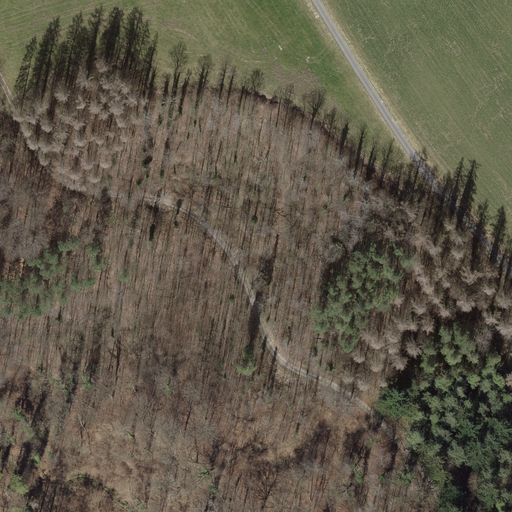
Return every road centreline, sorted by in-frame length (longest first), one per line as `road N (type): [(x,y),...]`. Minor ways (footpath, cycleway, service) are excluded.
road 1 (track): [(442,511),(432,482),(366,407),(271,346),(217,235),(172,203),(59,177),(0,79)]
road 2 (track): [(317,0),(442,195),(511,272)]
